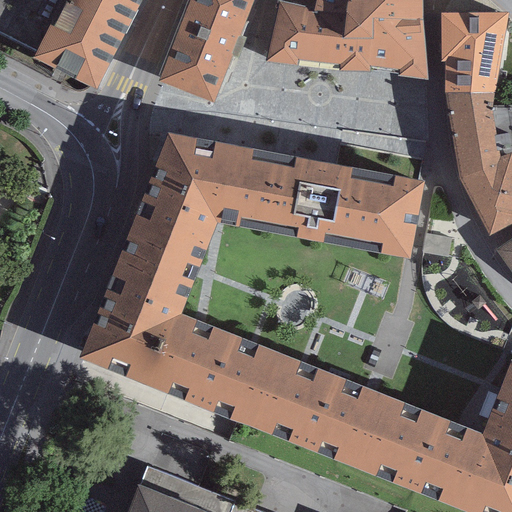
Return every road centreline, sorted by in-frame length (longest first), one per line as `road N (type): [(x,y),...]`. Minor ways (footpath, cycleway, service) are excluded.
road 1 (residential): [(435,0),(441,155),(477,246),(511,296)]
road 2 (residential): [(0,455),(88,217)]
road 3 (unknown): [(441,155),(379,366)]
road 4 (residential): [(88,217),(123,183),(122,89)]
